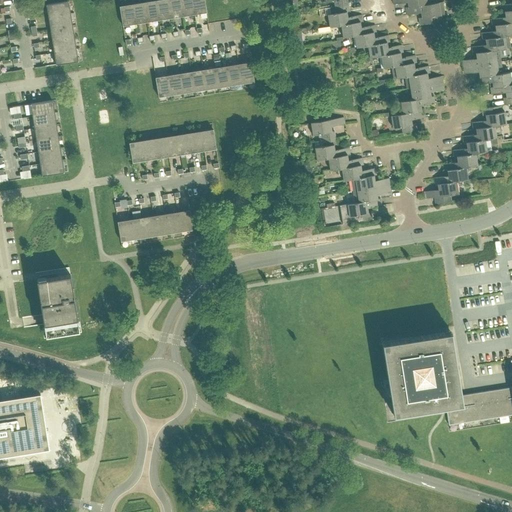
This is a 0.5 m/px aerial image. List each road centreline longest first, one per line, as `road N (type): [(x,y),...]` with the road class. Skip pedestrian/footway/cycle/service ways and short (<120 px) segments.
road 1 (tertiary): [(511,505),(190,404)]
road 2 (unclassified): [(413,234),(244,262),(187,298)]
road 3 (residential): [(72,77),(135,65),(138,52),(239,34)]
road 4 (tertiary): [(128,385),(142,448),(136,474),(106,510)]
road 5 (residential): [(436,147),(462,109),(449,61),(418,38)]
road 6 (tertiary): [(128,385),(0,349)]
road 7 (residential): [(89,182),(120,179),(129,188),(214,176)]
road 8 (tertiary): [(168,511),(152,472),(157,445),(190,404)]
